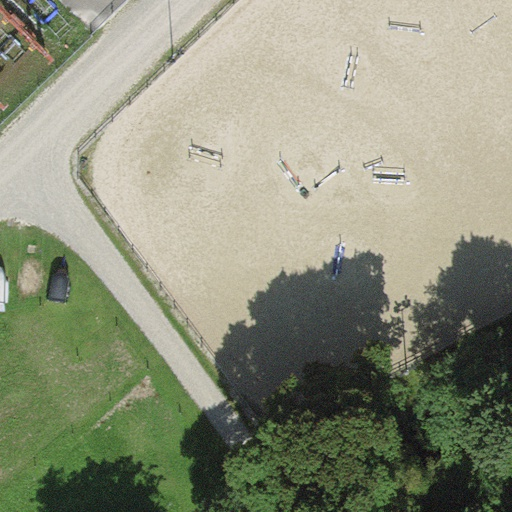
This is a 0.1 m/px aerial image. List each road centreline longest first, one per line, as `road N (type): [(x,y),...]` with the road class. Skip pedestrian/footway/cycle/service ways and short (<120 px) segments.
road 1 (track): [(283,511),(29,154)]
road 2 (track): [(0,183),(192,0)]
